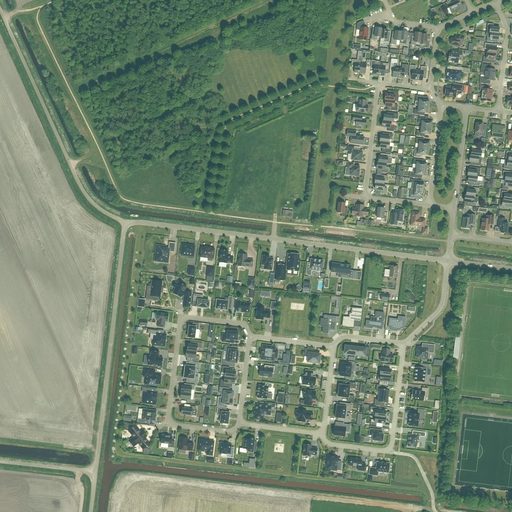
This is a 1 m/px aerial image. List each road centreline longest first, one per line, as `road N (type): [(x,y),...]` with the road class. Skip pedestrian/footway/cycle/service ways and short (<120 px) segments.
road 1 (residential): [(447,261),(124,225)]
road 2 (residential): [(250,336),(244,324),(181,316),(168,424),(227,431),(241,422)]
road 3 (unclassified): [(124,225),(79,185),(0,9)]
road 4 (unclassified): [(95,472),(124,225)]
